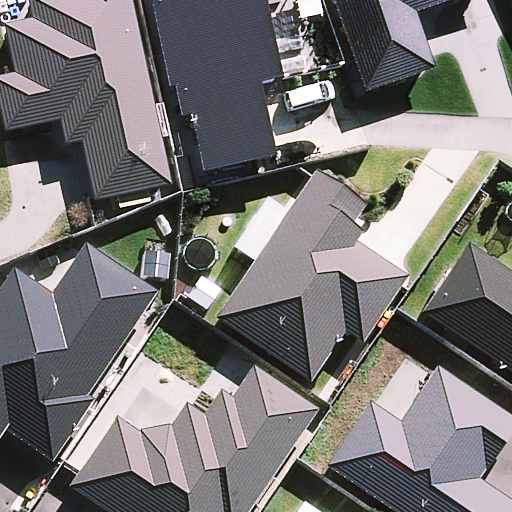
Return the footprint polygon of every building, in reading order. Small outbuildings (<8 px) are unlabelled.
[(91,208),(167,192),(125,0),(32,0),(23,2),(28,26),(0,32),(11,80),(0,82),(0,136),(0,139),(56,127),(61,151),(78,147),(91,208)] [(145,0),(165,93),(171,92),(178,123),(187,121),(199,179),(268,164),(253,93),(275,88),(273,80),(256,0),(145,0)] [(325,0),(359,99),(429,75),(411,20),(469,0),(325,0)] [(381,204),(328,169),(224,324),(314,384),(346,337),(367,351),(417,276),(359,237),(381,204)] [(511,281),(465,249),(419,317),(511,381),(511,281)] [(9,275),(0,288),(0,440),(2,437),(49,467),(90,405),(84,401),(154,298),(81,251),(48,300),(9,275)] [(250,511),(315,415),(248,372),(227,404),(216,396),(201,421),(182,409),(166,433),(134,438),(112,423),(66,492),(95,511),(250,511)] [(365,408),(323,470),(382,511),(511,511),(511,509),(475,484),(511,431),(511,425),(432,372),(396,428),(365,408)]
